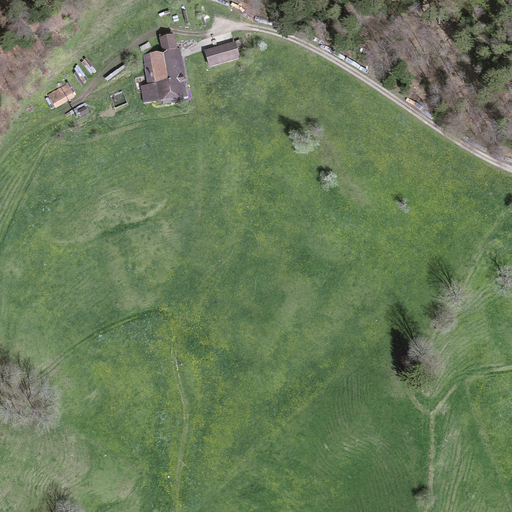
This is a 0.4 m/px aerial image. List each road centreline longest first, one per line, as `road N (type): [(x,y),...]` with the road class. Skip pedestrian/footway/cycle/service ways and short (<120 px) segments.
road 1 (track): [(175,511),(186,411),(166,316),(143,314),(101,330),(17,387),(0,414)]
road 2 (track): [(0,245),(61,112),(144,33),(207,31)]
